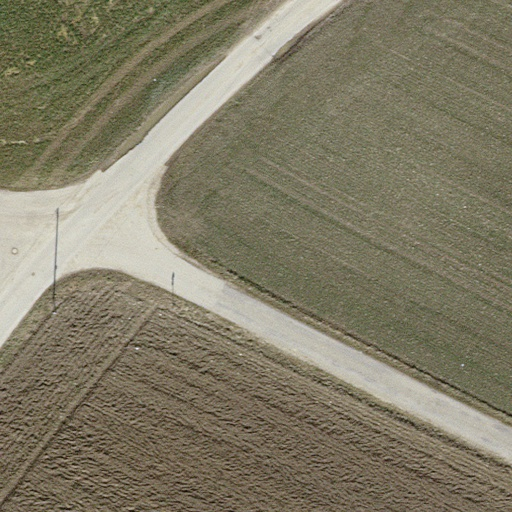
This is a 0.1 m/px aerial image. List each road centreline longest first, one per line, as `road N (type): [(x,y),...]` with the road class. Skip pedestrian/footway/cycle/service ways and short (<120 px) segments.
road 1 (track): [(511,435),(231,294),(61,220)]
road 2 (unclassified): [(0,300),(61,220),(331,0)]
